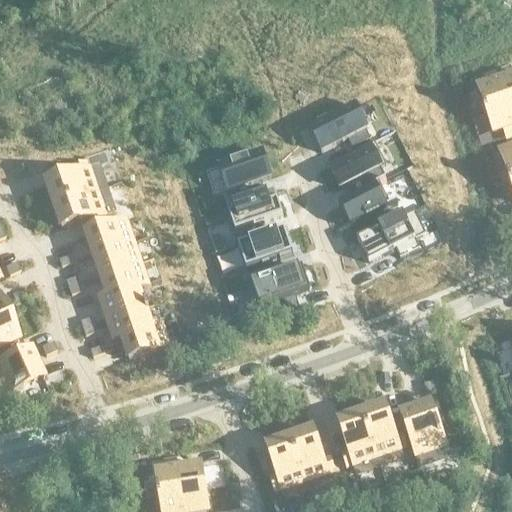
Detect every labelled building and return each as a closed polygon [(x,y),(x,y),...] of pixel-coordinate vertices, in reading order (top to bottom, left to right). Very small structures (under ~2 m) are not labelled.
[(489,87),(479,91),(486,110),(483,110),(484,114),(511,104),(511,79),(499,84),(496,76),(486,79),(489,87)] [(511,104),(484,114),(486,118),(488,117),(495,136),(505,132),(508,140),(511,138),(511,104)] [(356,109),(310,132),(322,156),(349,142),(353,151),(371,142),(366,133),(368,132),(356,109)] [(375,145),(328,168),(340,191),(387,168),(375,145)] [(262,157),(221,171),(232,204),(260,195),(257,186),(270,181),(262,157)] [(76,177),(47,187),(55,209),(106,192),(99,169),(88,173),(86,166),(74,170),(76,177)] [(386,184),(339,207),(340,209),(341,208),(352,228),(350,229),(351,230),(376,218),(381,226),(396,219),(391,210),(397,207),(397,206),(391,209),(380,188),(386,185),(386,184)] [(106,192),(55,209),(62,232),(91,222),(94,229),(106,225),(104,218),(114,214),(106,192)] [(230,217),(226,218),(227,220),(230,219),(236,235),(239,243),(235,244),(235,246),(258,238),(255,229),(283,219),(275,194),(228,211),(230,217)] [(414,214),(357,243),(369,266),(396,252),(400,261),(420,251),(415,242),(422,239),(423,239),(426,237),(424,233),(414,214)] [(134,246),(126,225),(87,239),(94,260),(134,246)] [(239,251),(238,251),(240,256),(241,255),(242,260),(240,261),(244,270),(245,269),(247,274),(263,268),(263,270),(270,268),(269,266),(280,262),(281,264),(292,260),(292,258),(294,258),(292,251),(291,248),(293,247),(288,234),(286,235),(285,233),(239,249),(239,251)] [(223,243),(212,246),(216,257),(227,253),(223,243)] [(141,267),(134,246),(94,260),(101,280),(141,267)] [(10,253),(0,257),(0,258),(3,265),(14,260),(10,253)] [(71,259),(60,263),(62,271),(74,267),(71,259)] [(148,288),(141,267),(101,280),(108,300),(108,301),(139,290),(139,291),(148,288)] [(301,271),(251,288),(262,321),(284,314),(281,305),(309,295),(301,271)] [(78,280),(67,284),(69,291),(81,287),(78,280)] [(81,287),(69,291),(72,299),(83,295),(81,287)] [(139,290),(108,301),(108,300),(100,303),(107,324),(149,310),(147,306),(144,307),(139,291),(139,290)] [(17,293),(11,296),(14,304),(21,301),(17,293)] [(150,313),(149,310),(107,324),(115,345),(122,343),(122,342),(153,331),(153,330),(147,314),(150,313)] [(92,321),(81,325),(83,332),(95,328),(92,321)] [(7,322),(0,324),(0,351),(17,343),(7,322)] [(162,327),(153,330),(153,331),(122,342),(122,343),(129,363),(169,349),(162,327)] [(95,328),(83,332),(86,339),(98,335),(95,328)] [(52,343),(41,348),(44,356),(55,351),(52,343)] [(102,349),(91,353),(93,360),(104,356),(102,349)] [(30,353),(0,366),(0,397),(11,393),(12,395),(22,390),(21,388),(40,380),(42,383),(43,383),(30,353)] [(433,384),(424,387),(428,398),(437,395),(433,384)] [(402,416),(421,471),(422,470),(421,467),(446,458),(440,439),(444,437),(440,427),(436,428),(429,408),(433,407),(432,405),(402,416)] [(395,439),(385,409),(362,417),(380,469),(403,461),(399,451),(406,448),(402,436),(395,439)] [(380,469),(362,417),(340,425),(350,454),(343,456),(347,469),(354,466),(358,477),(380,469)] [(323,463),(313,434),(290,442),(308,494),(331,486),(327,475),(334,473),(330,461),(323,463)] [(308,494),(290,442),(268,450),(278,479),(271,481),(275,493),(282,491),(286,502),(308,494)] [(168,473),(157,475),(161,494),(158,495),(159,499),(205,491),(201,468),(179,471),(177,463),(167,465),(168,473)] [(208,511),(205,491),(159,499),(159,503),(162,502),(163,511),(208,511)]
